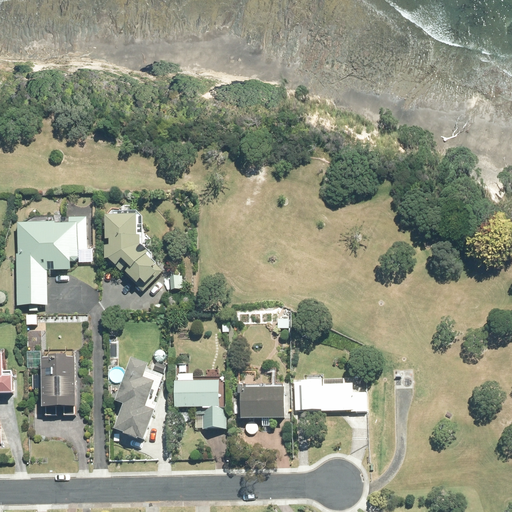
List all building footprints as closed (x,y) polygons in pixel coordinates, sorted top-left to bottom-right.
[(110,219),(110,243),(115,243),(115,249),(109,249),(109,263),(114,263),(126,275),(133,268),(136,271),(131,276),(143,288),(147,284),(150,288),(165,274),(151,260),(154,258),(146,249),(146,220),(140,213),(115,213),(113,215),(113,218),(116,218),(116,219),(110,219)] [(62,228),(62,227),(22,227),(22,257),(20,256),(20,307),(50,307),(50,273),(75,273),(75,265),(79,265),(82,261),(82,251),(89,251),(89,219),(71,219),(72,228),(62,228)] [(173,289),(173,295),(175,295),(175,296),(180,296),(181,295),(185,295),(185,278),(171,278),(171,288),(173,289)] [(291,322),(280,321),(281,331),(292,331),(291,322)] [(0,397),(19,397),(18,381),(16,381),(16,373),(9,373),(9,353),(0,353),(0,397)] [(44,353),(29,354),(30,370),(44,370),(44,353)] [(48,364),(47,364),(48,412),(82,412),(82,363),(78,363),(78,353),(48,353),(48,364)] [(155,370),(138,363),(120,406),(129,409),(119,434),(129,438),(128,439),(143,445),(144,443),(150,445),(161,416),(152,412),(162,388),(150,384),(155,371),(155,370)] [(166,376),(169,369),(169,368),(158,363),(155,370),(155,371),(166,376)] [(328,387),(307,387),(307,415),(328,415),(328,414),(354,414),(354,415),(369,415),(369,395),(357,395),(357,388),(348,388),(348,383),(328,383),(328,387)] [(197,430),(205,430),(205,431),(229,431),(229,412),(225,412),(225,386),(179,386),(179,412),(197,412),(197,430)] [(266,423),(266,429),(273,429),(273,423),(292,423),(292,393),(288,393),(288,387),(247,387),(247,423),(266,423)]
